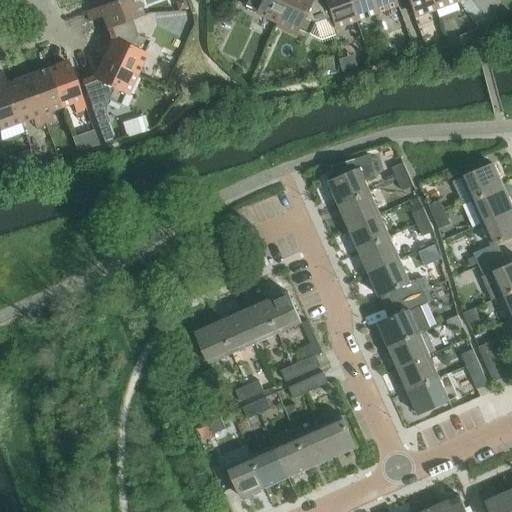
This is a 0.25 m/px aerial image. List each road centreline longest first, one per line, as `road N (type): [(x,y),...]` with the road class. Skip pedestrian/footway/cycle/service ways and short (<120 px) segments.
road 1 (residential): [(401,473),(313,251)]
road 2 (residential): [(401,473),(511,424)]
